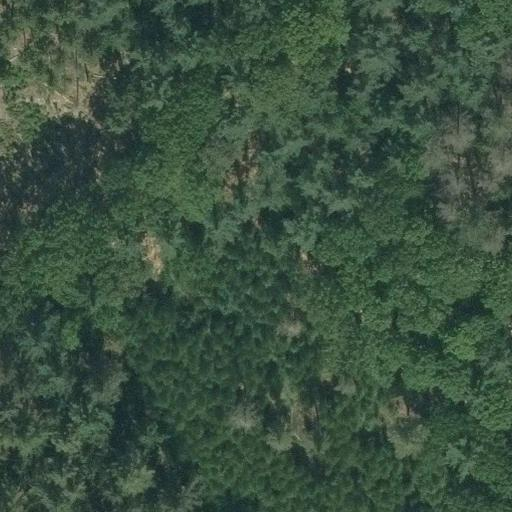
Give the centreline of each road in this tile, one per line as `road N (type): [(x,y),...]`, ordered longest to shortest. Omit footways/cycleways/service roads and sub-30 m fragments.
road 1 (track): [(265,0),(0,257)]
road 2 (track): [(81,0),(169,96)]
